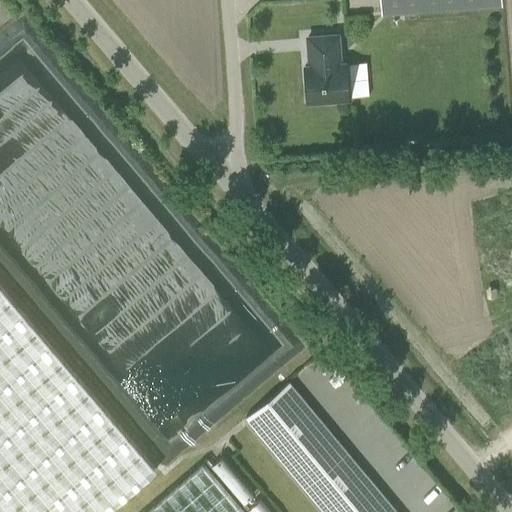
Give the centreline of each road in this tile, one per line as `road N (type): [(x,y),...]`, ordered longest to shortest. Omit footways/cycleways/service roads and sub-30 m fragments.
road 1 (unclassified): [(503,511),(218,179)]
road 2 (unclassified): [(218,179),(66,0)]
road 3 (unclassified): [(218,179),(235,146),(224,0)]
